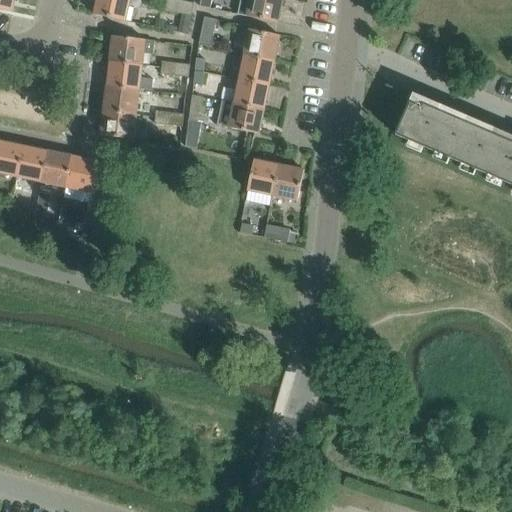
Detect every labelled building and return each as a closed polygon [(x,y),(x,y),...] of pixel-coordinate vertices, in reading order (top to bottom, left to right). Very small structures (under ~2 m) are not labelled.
[(0,0),(0,10),(11,12),(13,0),(0,0)] [(126,22),(130,0),(97,0),(94,15),(126,22)] [(177,13),(180,0),(179,0),(165,0),(164,10),(177,13)] [(191,16),(194,3),(180,0),(177,13),(191,16)] [(210,9),(211,0),(200,0),(199,7),(210,9)] [(277,25),(282,0),(240,0),(237,16),(277,25)] [(205,18),(199,45),(211,47),(216,20),(205,18)] [(274,62),(279,37),(248,30),(243,55),(274,62)] [(113,37),(110,63),(142,67),(144,53),(153,54),(155,41),(145,40),(146,41),(113,37)] [(269,86),(274,62),(243,55),(238,80),(269,86)] [(174,76),(175,63),(162,61),(160,74),(174,76)] [(139,91),(142,67),(110,63),(107,87),(139,91)] [(190,65),(175,63),(174,76),(188,77),(190,65)] [(264,111),(269,86),(238,80),(233,103),(233,104),(264,111)] [(136,116),(139,91),(107,87),(104,112),(136,116)] [(198,121),(201,98),(192,96),(188,120),(198,121)] [(259,136),(264,111),(233,104),(233,103),(222,101),(216,126),(228,128),(228,129),(259,136)] [(511,142),(423,104),(422,107),(410,102),(396,136),(406,141),(423,148),(433,152),(450,159),(459,163),(476,171),(485,175),(503,182),(511,185),(511,142)] [(168,125),(169,113),(156,111),(154,123),(168,125)] [(133,141),(136,116),(104,112),(101,137),(133,141)] [(183,114),(169,113),(168,125),(182,127),(183,114)] [(0,175),(16,179),(22,148),(0,142),(0,175)] [(40,184),(46,153),(22,148),(16,179),(14,189),(38,193),(40,184)] [(64,189),(70,158),(46,153),(40,184),(64,189)] [(96,163),(70,158),(64,189),(90,194),(96,163)] [(272,197),(279,167),(254,162),(248,192),(272,197)] [(303,172),(279,167),(272,197),(297,202),(303,172)] [(11,209),(9,221),(19,223),(21,211),(11,209)] [(33,226),(45,229),(47,220),(36,217),(33,226)] [(241,233),(252,235),(254,227),(242,224),(241,233)] [(266,227),(264,239),(287,243),(290,232),(266,227)]
